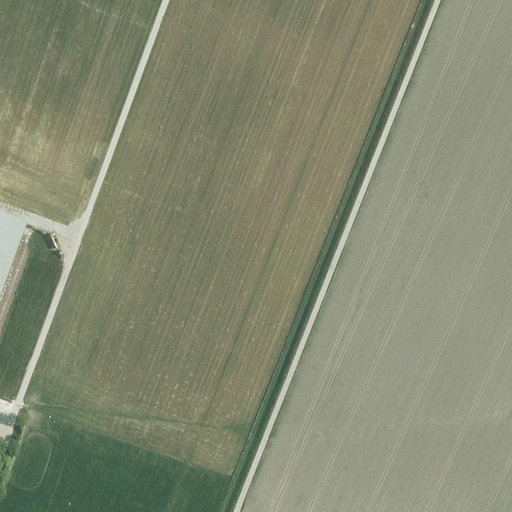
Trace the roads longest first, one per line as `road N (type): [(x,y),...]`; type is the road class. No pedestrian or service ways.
road 1 (track): [(235,511),(432,0)]
road 2 (track): [(0,456),(163,0)]
